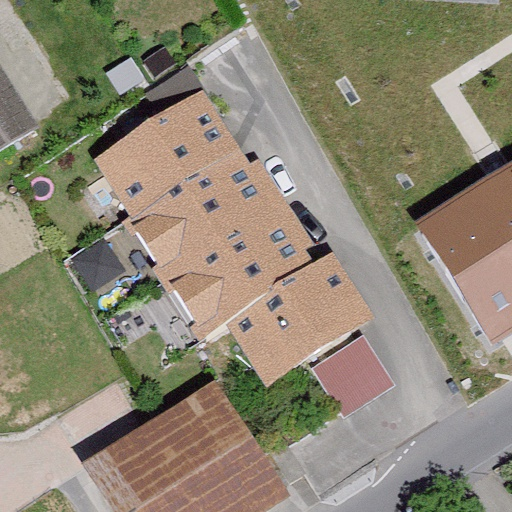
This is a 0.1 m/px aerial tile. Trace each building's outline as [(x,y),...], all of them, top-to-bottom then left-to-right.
[(0,76),(0,147),(32,127),(0,76)] [(235,157),(196,94),(85,158),(122,224),(235,157)] [(303,270),(235,157),(122,224),(190,337),(219,320),(303,270)] [(511,164),(419,222),(493,341),(511,329),(511,164)] [(327,257),(303,270),(219,320),(259,388),(367,325),(327,257)] [(378,383),(354,343),(306,371),(330,411),(378,383)] [(219,385),(80,468),(106,511),(257,511),(285,496),(219,385)]
